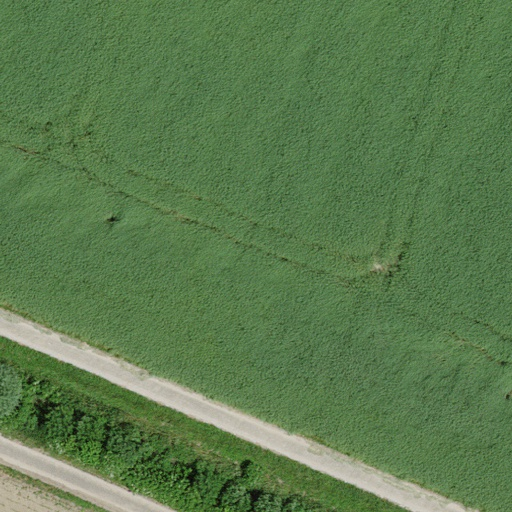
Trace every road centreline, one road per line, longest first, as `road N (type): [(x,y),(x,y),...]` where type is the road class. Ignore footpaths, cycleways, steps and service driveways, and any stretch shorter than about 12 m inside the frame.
road 1 (track): [(0,326),(433,511)]
road 2 (track): [(0,449),(145,511)]
